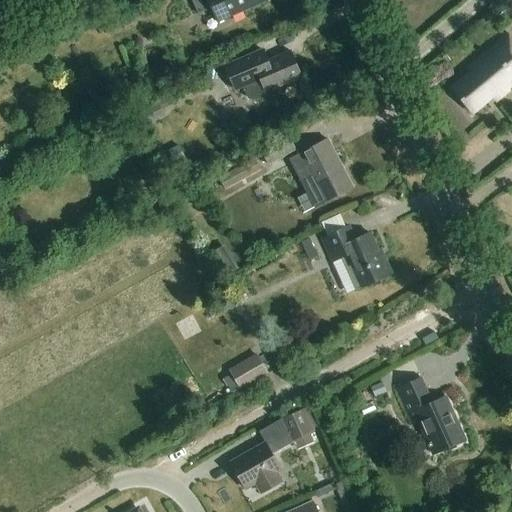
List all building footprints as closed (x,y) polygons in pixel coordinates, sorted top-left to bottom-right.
[(190,0),(198,16),(211,10),(217,24),(268,0),(267,0),(190,0)] [(136,8),(113,17),(117,28),(140,19),(136,8)] [(511,87),(511,41),(508,36),(467,69),(471,73),(451,90),(471,114),(491,98),(494,102),(511,87)] [(301,78),(290,53),(267,63),(262,52),(225,69),(236,92),(244,89),(249,100),(256,103),(268,98),(268,99),(269,99),(267,94),(301,78)] [(156,103),(131,118),(139,132),(164,119),(156,103)] [(288,134),(260,149),(266,164),(295,149),(288,134)] [(297,153),(299,155),(289,160),(313,207),(350,188),(325,139),(297,153)] [(178,146),(167,151),(174,167),(186,162),(178,146)] [(219,180),(225,191),(260,172),(254,160),(219,180)] [(347,227),(321,239),(332,263),(340,259),(356,291),(360,289),(391,275),(384,258),(380,260),(368,234),(354,241),(347,227)] [(218,249),(228,269),(237,265),(227,245),(218,249)] [(230,370),(228,371),(231,375),(239,389),(240,391),(268,375),(256,355),(230,370)] [(433,403),(422,378),(399,388),(415,426),(420,424),(433,454),(465,440),(446,397),(433,403)] [(382,383),(370,389),(374,399),(386,394),(382,383)] [(303,410),(281,420),(287,434),(290,442),(292,441),(312,433),(307,419),(303,410)] [(265,444),(230,464),(245,490),(255,484),(261,494),(281,483),(275,473),(280,470),(272,455),(293,443),(292,441),(290,442),(287,434),(281,420),(259,432),(265,444)] [(339,479),(314,491),(317,498),(335,490),(340,501),(348,498),(339,479)] [(458,510),(469,505),(464,492),(453,497),(458,510)] [(316,511),(312,503),(292,511),(316,511)]
